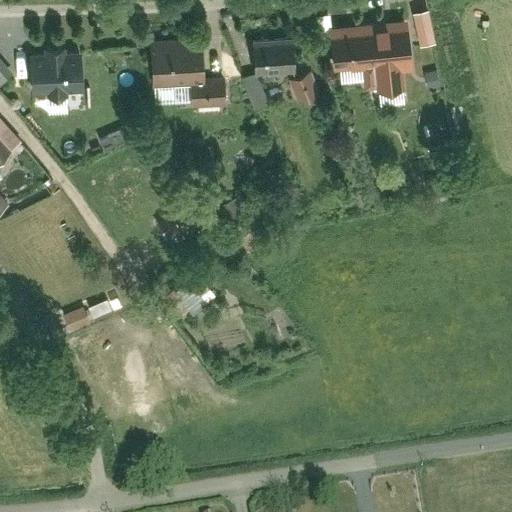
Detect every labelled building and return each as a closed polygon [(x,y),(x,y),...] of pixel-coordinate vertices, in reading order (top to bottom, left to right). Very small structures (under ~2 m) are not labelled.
[(412,8),(420,41),(435,37),(428,4),(412,8)] [(407,21),(376,23),(379,54),(398,53),(410,52),(407,21)] [(331,27),(334,62),(364,59),(379,58),(379,54),(376,23),(331,27)] [(257,67),(257,68),(297,64),(294,30),(254,34),(257,67)] [(193,75),(205,75),(204,32),(153,34),(155,77),(193,75)] [(46,47),(32,48),(34,88),(85,85),(83,46),(70,46),(70,40),(46,41),(46,47)] [(0,80),(16,66),(0,49),(0,80)] [(398,53),(379,54),(379,58),(381,82),(400,80),(398,53)] [(381,82),(379,58),(364,59),(366,85),(381,84),(381,82)] [(312,65),(291,75),(301,98),(322,88),(312,65)] [(257,67),(244,72),(256,105),(270,100),(257,68),(257,67)] [(439,82),(438,67),(425,68),(426,83),(439,82)] [(205,75),(193,75),(194,100),(229,99),(228,74),(205,75)] [(99,133),(106,148),(131,136),(124,122),(99,133)] [(0,158),(14,146),(0,130),(0,158)] [(0,212),(11,203),(0,190),(0,212)] [(187,201),(155,218),(172,247),(203,230),(187,201)] [(165,299),(178,315),(192,305),(180,288),(165,299)] [(92,312),(111,308),(108,298),(90,302),(92,312)] [(65,310),(72,327),(92,319),(85,302),(65,310)]
